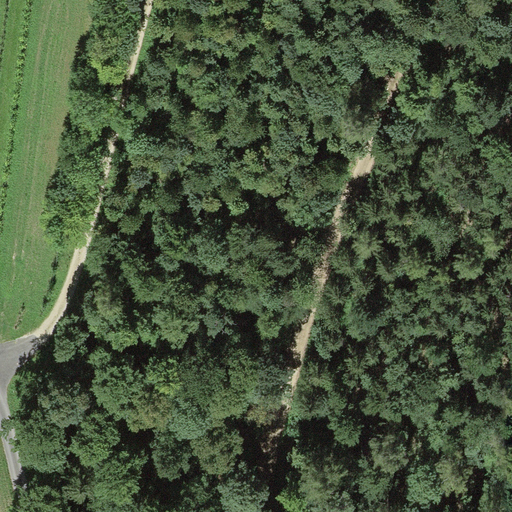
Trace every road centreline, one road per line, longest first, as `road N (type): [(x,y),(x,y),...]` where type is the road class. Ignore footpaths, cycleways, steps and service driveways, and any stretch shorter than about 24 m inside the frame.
road 1 (track): [(257,511),(278,409),(335,235),(443,0)]
road 2 (track): [(0,363),(46,331),(70,288),(146,0)]
